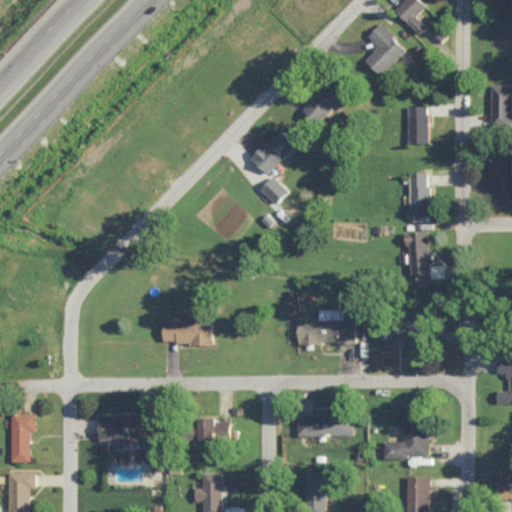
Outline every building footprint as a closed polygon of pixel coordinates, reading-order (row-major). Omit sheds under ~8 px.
[(417,13),(427,4),(423,0),(402,0),(396,6),(420,31),(428,25),(417,13)] [(408,45),(381,21),(370,34),(379,43),(367,57),(383,72),(408,45)] [(306,107),(321,121),(350,89),(334,75),(306,107)] [(511,81),(493,82),(494,124),(511,123),(511,81)] [(409,104),(410,141),(430,140),(429,103),(409,104)] [(298,141),(282,126),(254,156),(269,171),(298,141)] [(497,189),(511,188),(511,147),(494,147),(493,176),(497,176),(497,189)] [(412,169),(413,213),(432,212),(431,169),(412,169)] [(262,187),(278,202),(290,189),(274,174),(262,187)] [(446,262),(436,263),(435,249),(431,249),(430,228),(410,229),(411,274),(425,273),(426,278),(446,277),(446,262)] [(300,318),(301,342),(358,341),(357,317),(344,318),(344,307),(320,307),(320,318),(300,318)] [(378,339),(430,339),(430,318),(377,318),(378,339)] [(165,341),(215,340),(214,319),(165,320),(165,341)] [(511,400),(511,350),(500,350),(500,370),(510,370),(510,388),(500,388),(500,400),(511,400)] [(300,432),(355,433),(355,410),(340,410),(340,406),(329,406),(329,411),(313,411),(314,397),(305,397),(305,408),(300,408),(300,432)] [(13,459),(32,460),(33,429),(37,429),(38,411),(13,411),(13,459)] [(431,454),(431,411),(402,411),(402,424),(406,424),(406,438),(387,438),(387,454),(431,454)] [(100,414),(101,438),(155,437),(155,413),(100,414)] [(203,416),(203,440),(232,441),(232,417),(203,416)] [(511,449),(503,449),(502,478),(498,477),(498,494),(511,494),(511,449)] [(224,511),(204,511),(204,497),(195,497),(194,480),(200,480),(200,468),(224,468),(224,511)] [(31,511),(32,486),(38,486),(38,469),(11,469),(10,511),(31,511)] [(327,507),(327,469),(308,469),(308,508),(327,507)] [(431,511),(431,473),(409,473),(410,511),(431,511)]
